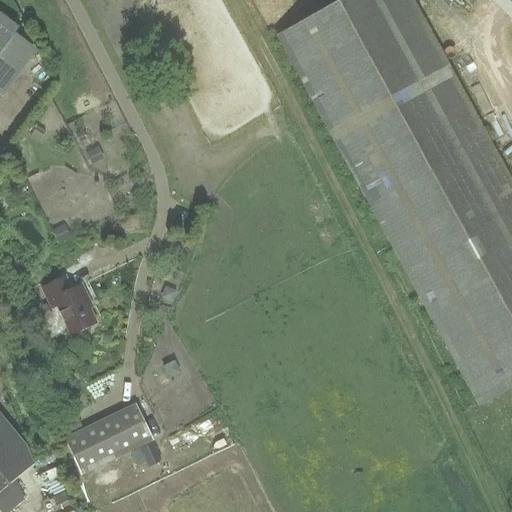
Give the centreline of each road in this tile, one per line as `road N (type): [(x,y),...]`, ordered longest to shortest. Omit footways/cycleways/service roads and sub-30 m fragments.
road 1 (unknown): [(232,0),(455,444)]
road 2 (unknown): [(68,0),(152,162),(156,215)]
